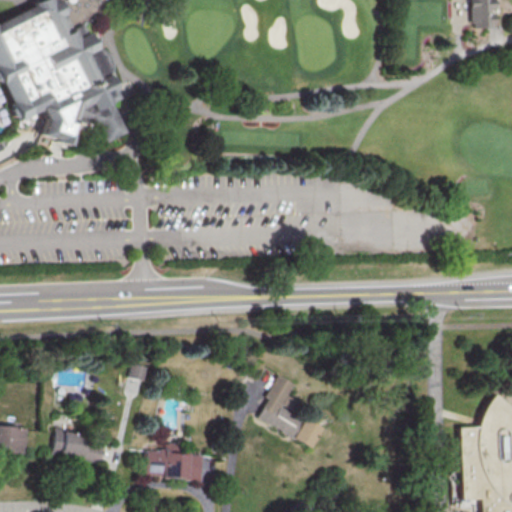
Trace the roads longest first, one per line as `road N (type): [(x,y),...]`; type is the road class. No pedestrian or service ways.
road 1 (tertiary): [(511,290),(144,300)]
road 2 (tertiary): [(0,304),(144,300)]
